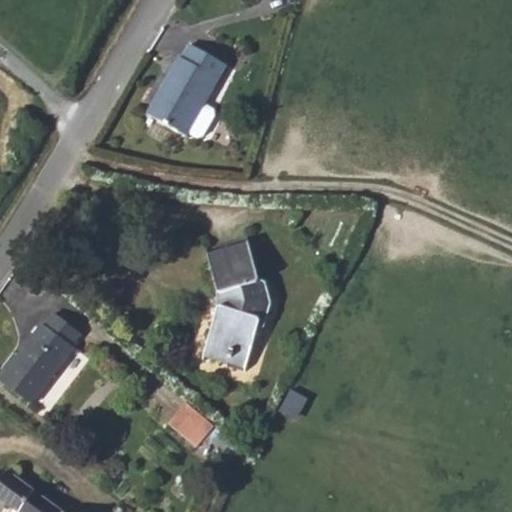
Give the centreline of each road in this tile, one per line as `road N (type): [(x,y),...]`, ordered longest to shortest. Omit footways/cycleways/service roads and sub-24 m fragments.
road 1 (track): [(68,148),(160,177),(390,190),(511,244)]
road 2 (residential): [(0,248),(160,0)]
